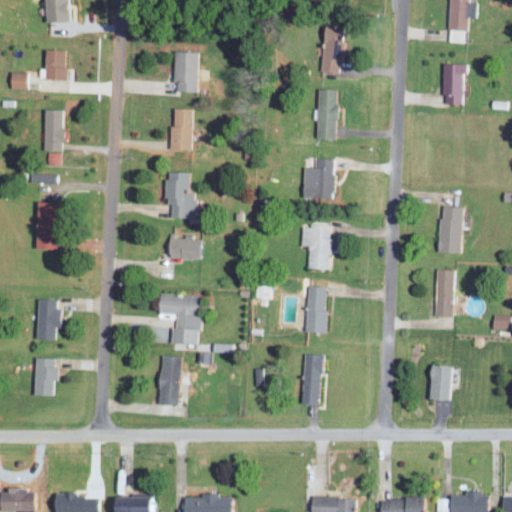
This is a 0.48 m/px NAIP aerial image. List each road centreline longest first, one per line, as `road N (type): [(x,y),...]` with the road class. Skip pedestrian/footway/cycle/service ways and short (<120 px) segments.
road 1 (residential): [(511,434),(0,437)]
road 2 (residential): [(102,437),(121,0)]
road 3 (residential): [(405,0),(384,435)]
